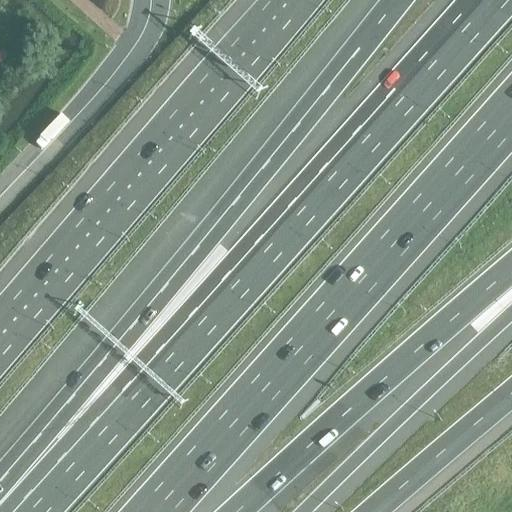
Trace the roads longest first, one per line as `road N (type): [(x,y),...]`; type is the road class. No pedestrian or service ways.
road 1 (motorway): [(490,0),(28,511)]
road 2 (motorway): [(400,0),(23,511)]
road 3 (motorway): [(160,511),(511,117)]
road 4 (motorway): [(302,0),(0,348)]
road 5 (motorway): [(237,511),(511,272)]
road 6 (motorway): [(304,511),(511,313)]
road 7 (tertiary): [(130,47),(0,196)]
road 8 (motorway): [(372,511),(511,393)]
